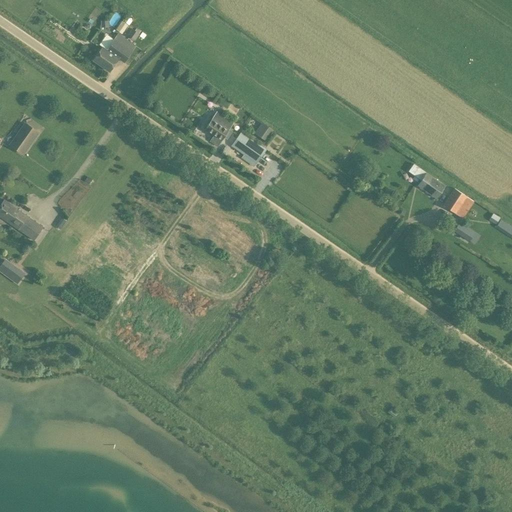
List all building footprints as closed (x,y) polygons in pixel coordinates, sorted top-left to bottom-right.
[(123,63),(136,46),(118,34),(106,50),(102,47),(93,60),(109,72),(118,59),(123,63)] [(216,112),(212,119),(205,130),(213,136),(210,142),(217,147),(224,137),(227,139),(232,132),(229,130),(234,123),(216,112)] [(254,132),(265,140),(272,130),(261,122),(254,132)] [(38,132),(25,123),(10,144),(23,153),(38,132)] [(265,149),(242,133),(232,147),(255,163),(265,149)] [(436,199),(445,186),(422,171),(418,177),(422,179),(417,186),(436,199)] [(72,197),(69,202),(75,207),(92,186),(81,178),(68,194),(72,197)] [(443,206),(455,214),(462,219),(474,202),(467,197),(454,188),(443,206)] [(4,199),(0,204),(0,217),(34,241),(44,227),(4,199)] [(493,213),(490,220),(498,223),(501,216),(493,213)] [(511,239),(511,238),(511,227),(500,220),(495,228),(511,239)] [(480,236),(478,235),(479,234),(460,222),(453,232),(469,242),(474,245),(480,236)]
